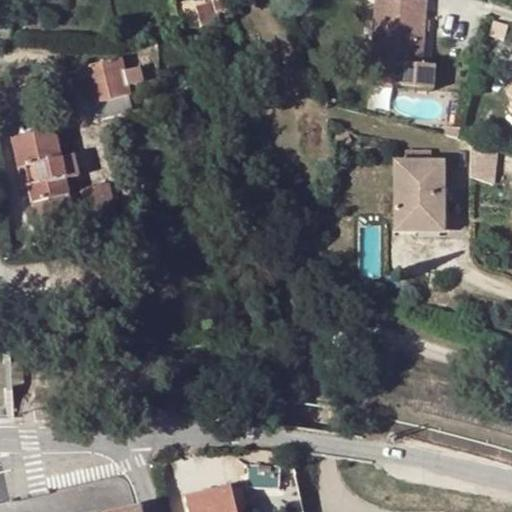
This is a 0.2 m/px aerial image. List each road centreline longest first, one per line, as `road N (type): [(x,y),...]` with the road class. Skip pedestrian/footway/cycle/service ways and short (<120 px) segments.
road 1 (residential): [(129,430),(310,441),(511,483)]
road 2 (residential): [(511,379),(365,331),(319,343),(309,369),(327,459),(334,487),(357,511)]
road 3 (residential): [(129,430),(0,441)]
